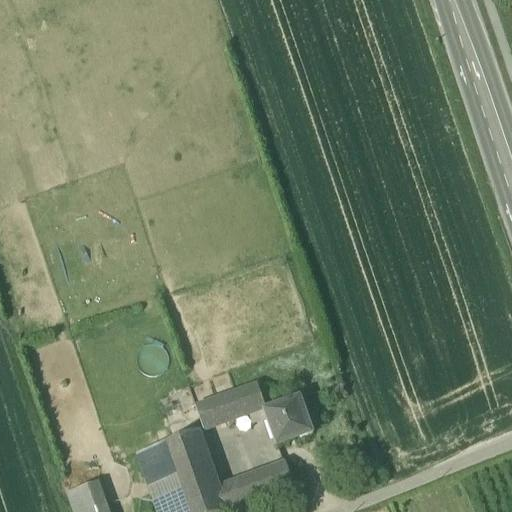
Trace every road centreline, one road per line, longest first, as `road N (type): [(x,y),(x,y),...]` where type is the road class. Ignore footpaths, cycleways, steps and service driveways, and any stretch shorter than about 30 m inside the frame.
road 1 (unclassified): [(341,511),(511,444)]
road 2 (primary): [(511,154),(457,0)]
